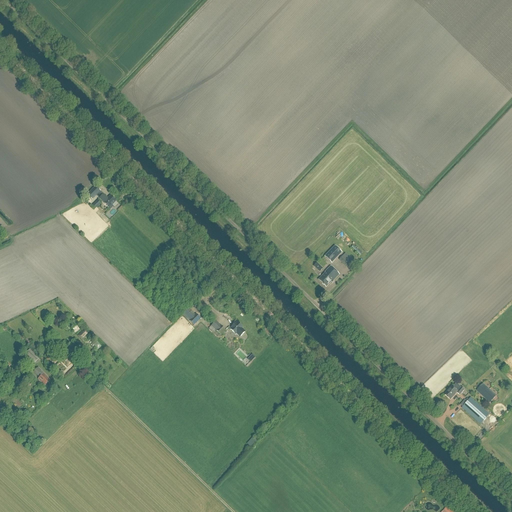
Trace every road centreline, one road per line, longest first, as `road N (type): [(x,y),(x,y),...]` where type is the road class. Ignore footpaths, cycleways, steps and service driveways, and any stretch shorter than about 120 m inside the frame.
road 1 (unclassified): [(511,497),(12,8)]
road 2 (track): [(0,48),(469,511)]
road 3 (track): [(233,511),(64,349)]
